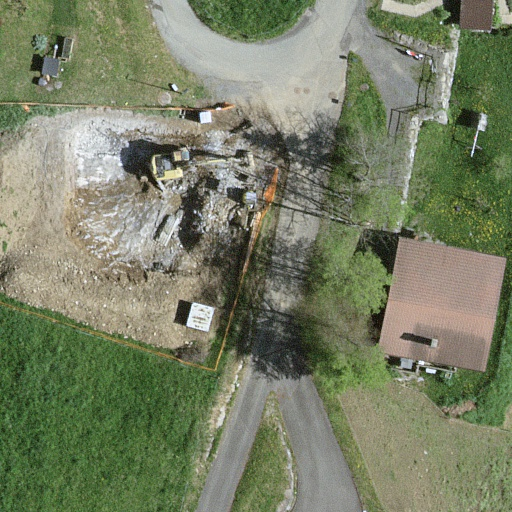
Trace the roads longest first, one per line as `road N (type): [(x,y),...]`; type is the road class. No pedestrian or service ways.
road 1 (residential): [(215,511),(300,210),(308,143),(282,59)]
road 2 (residential): [(282,59),(230,61),(195,46),(165,0)]
